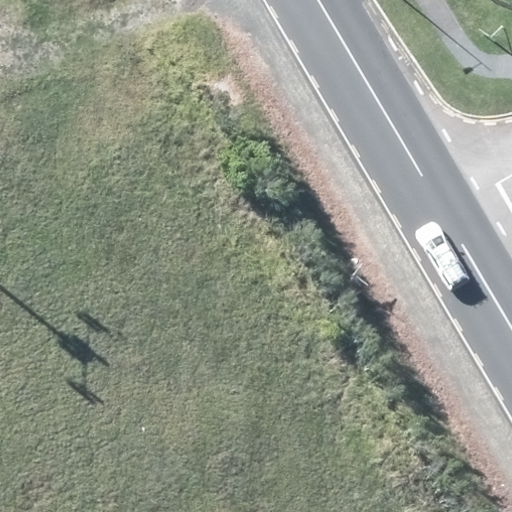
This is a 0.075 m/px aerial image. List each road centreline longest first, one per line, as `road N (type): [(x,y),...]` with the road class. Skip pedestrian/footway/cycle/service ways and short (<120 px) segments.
road 1 (tertiary): [(447,218),(317,0)]
road 2 (track): [(171,0),(61,50),(0,52)]
road 3 (tertiary): [(511,330),(447,218)]
